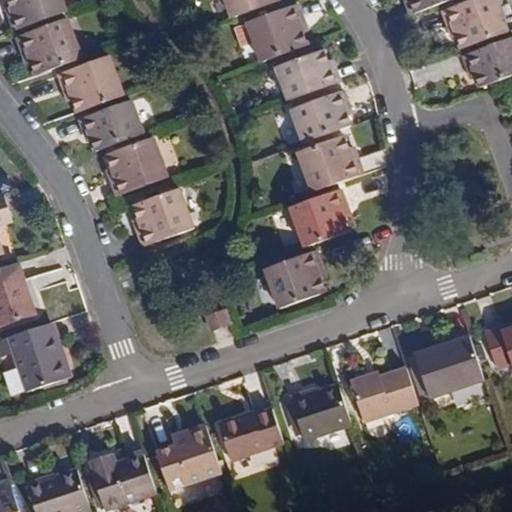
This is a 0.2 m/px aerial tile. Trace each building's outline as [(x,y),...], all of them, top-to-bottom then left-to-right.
[(13,0),(16,8),(18,13),(13,15),(18,30),(71,12),(66,0),(13,0)] [(235,0),(241,16),(285,0),(235,0)] [(412,0),(416,17),(461,0),(412,0)] [(459,39),(463,52),(510,36),(498,0),(486,0),(446,14),(451,30),(455,28),(459,39)] [(256,23),(270,61),(314,46),(309,34),(305,22),(309,20),(305,7),(256,23)] [(36,62),(41,74),(87,58),(73,20),(22,37),(28,54),(33,52),(36,62)] [(314,32),(309,20),(305,22),(309,34),(314,32)] [(455,28),(451,30),(454,41),(459,39),(455,28)] [(511,44),(470,59),(474,72),(479,71),(481,78),(485,90),(511,80),(511,44)] [(33,52),(28,54),(32,64),(36,62),(33,52)] [(282,69),(293,102),(346,83),(342,69),(336,71),(334,64),(331,53),(282,69)] [(79,101),(83,112),(129,96),(115,58),(64,76),(69,90),(75,88),(79,101)] [(75,88),(69,90),(73,102),(79,101),(75,88)] [(297,109),(308,144),(357,126),(353,114),(350,108),(354,106),(349,91),(297,109)] [(101,151),(150,134),(139,102),(86,120),(91,135),(95,134),(98,141),(101,151)] [(305,152),(319,192),(368,175),(363,158),(358,160),(355,150),(351,136),(305,152)] [(118,154),(123,167),(126,177),(121,179),(127,195),(177,178),(163,138),(118,154)] [(358,160),(363,158),(360,148),(355,150),(358,160)] [(117,169),(121,179),(126,177),(123,167),(117,169)] [(295,208),(308,248),(354,232),(349,219),(346,208),(350,206),(344,191),(295,208)] [(138,207),(143,220),(146,231),(141,233),(147,249),(199,231),(185,192),(138,207)] [(0,254),(4,254),(0,241),(0,213),(10,210),(5,195),(0,196),(0,254)] [(354,218),(350,206),(346,208),(349,219),(354,218)] [(0,223),(13,220),(10,210),(0,213),(0,223)] [(138,222),(141,233),(146,231),(143,220),(138,222)] [(326,294),(322,281),(318,271),(324,269),(318,253),(268,270),(281,310),(326,294)] [(22,261),(0,267),(0,324),(0,326),(34,315),(23,282),(28,281),(22,261)] [(327,279),(324,269),(318,271),(322,281),(327,279)] [(23,282),(34,315),(39,314),(28,281),(23,282)] [(228,311),(212,316),(217,331),(232,326),(228,311)] [(64,357),(69,356),(58,321),(53,322),(64,357)] [(75,377),(69,356),(64,357),(53,322),(11,336),(28,392),(75,377)] [(511,329),(508,331),(506,325),(490,331),(501,366),(511,363),(511,329)] [(439,353),(437,348),(420,354),(434,397),(489,379),(475,336),(456,342),(457,347),(439,353)] [(437,345),(437,348),(439,353),(457,347),(456,342),(455,339),(437,345)] [(423,403),(411,367),(375,378),(374,374),(352,382),(366,421),(423,403)] [(307,441),(355,424),(342,383),(322,390),(310,394),(309,389),(293,394),(307,441)] [(320,385),(309,389),(310,394),(322,390),(320,385)] [(288,444),(276,408),(254,415),(255,417),(246,421),(245,417),(224,424),(236,461),(288,444)] [(253,412),(244,415),(245,417),(246,421),(255,417),(254,415),(253,412)] [(225,474),(208,423),(174,435),(176,445),(160,450),(174,489),(225,474)] [(111,509),(161,492),(148,454),(122,462),(120,453),(98,460),(101,470),(98,471),(111,509)] [(45,484),(43,479),(29,485),(38,511),(87,511),(94,510),(81,471),(60,478),(45,484)] [(58,474),(43,479),(45,484),(60,478),(58,474)] [(0,511),(22,511),(12,479),(0,483),(0,511)]
